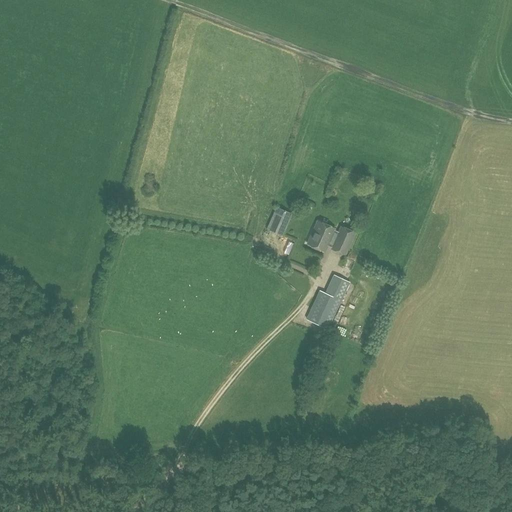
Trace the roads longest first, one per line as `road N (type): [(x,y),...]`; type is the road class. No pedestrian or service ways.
road 1 (track): [(169,470),(315,454),(396,456),(511,475)]
road 2 (track): [(315,284),(233,376),(133,511)]
